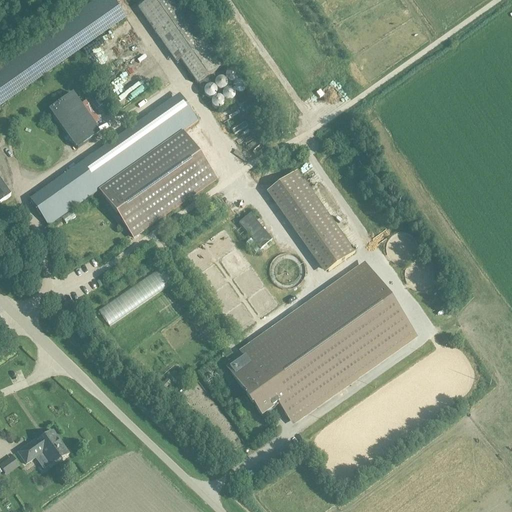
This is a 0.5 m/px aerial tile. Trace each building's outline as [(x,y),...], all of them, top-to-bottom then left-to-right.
[(0,107),(125,19),(111,0),(97,0),(0,67),(0,107)] [(223,66),(176,0),(149,0),(141,6),(197,85),(222,67),(223,66)] [(111,97),(124,91),(113,64),(100,70),(111,97)] [(338,76),(325,85),(335,98),(343,93),(337,85),(342,81),(338,76)] [(96,128),(96,127),(73,94),(48,111),(72,145),(78,150),(95,138),(95,137),(94,138),(89,130),(95,126),(96,128)] [(100,191),(133,239),(215,180),(182,133),(198,122),(179,96),(30,201),(48,227),(100,191)] [(269,191),(328,272),(356,252),(297,171),(269,191)] [(11,196),(0,180),(0,204),(9,198),(11,196)] [(379,225),(385,223),(381,214),(375,216),(379,225)] [(238,224),(260,251),(271,241),(250,215),(238,224)] [(288,420),(411,333),(367,271),(228,369),(247,397),(246,397),(252,406),(253,405),(261,417),(278,405),(288,420)] [(53,432),(42,440),(40,438),(30,445),(31,447),(19,456),(26,465),(39,456),(38,455),(42,452),(52,465),(60,459),(61,460),(69,455),(53,432)]
